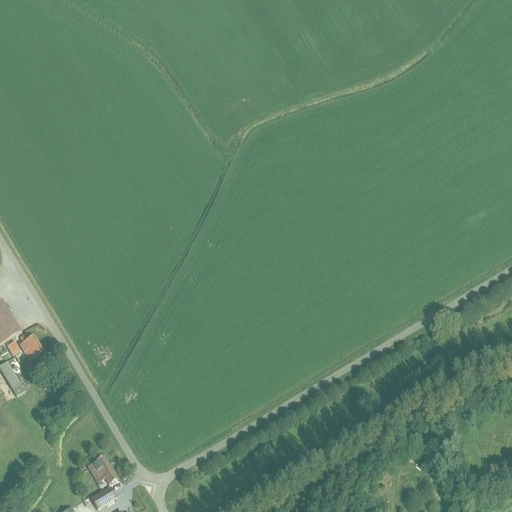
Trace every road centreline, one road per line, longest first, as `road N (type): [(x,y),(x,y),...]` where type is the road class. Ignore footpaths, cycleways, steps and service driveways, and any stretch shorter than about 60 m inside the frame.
road 1 (unclassified): [(149,487),(511,268)]
road 2 (unclassified): [(149,487),(0,240)]
